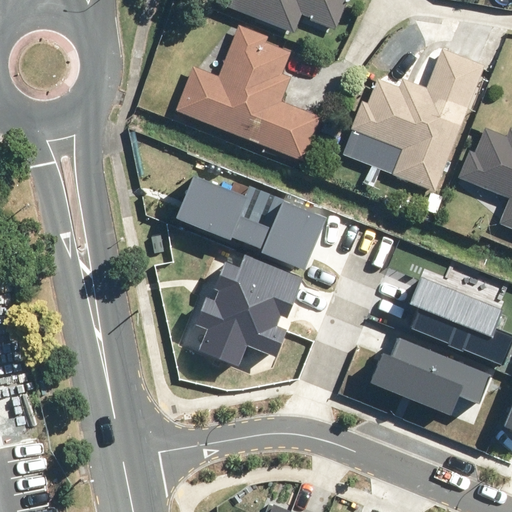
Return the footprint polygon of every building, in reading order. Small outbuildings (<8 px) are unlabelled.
[(219,0),(218,4),(294,32),(300,17),(337,30),(347,0),(219,0)] [(194,67),(178,111),(307,158),(322,118),(281,103),(293,72),(287,70),(294,51),(266,41),(268,35),(240,25),(220,77),(194,67)] [(362,101),(352,127),(404,148),(393,174),(437,192),(488,67),(443,49),(427,88),(402,77),(399,86),(378,78),(367,104),(362,101)] [(471,151),(459,178),(509,199),(499,223),(511,228),(511,129),(507,139),(485,130),(475,153),(471,151)] [(195,170),(178,211),(304,263),(325,212),(283,195),(272,221),(241,209),(248,192),(195,170)] [(220,297),(205,291),(195,316),(210,321),(201,345),(241,360),(250,337),(281,349),(290,325),(260,313),(264,302),(288,311),(303,274),(279,265),(279,264),(239,248),(233,265),(221,260),(213,281),(224,286),(220,297)] [(511,335),(511,328),(497,323),(504,305),(420,273),(410,298),(420,302),(412,322),(503,358),(511,335)] [(401,333),(393,352),(383,348),(372,374),(453,409),(462,390),(479,397),(490,368),(401,333)] [(296,511),(298,510),(272,500),(267,511),(296,511)]
